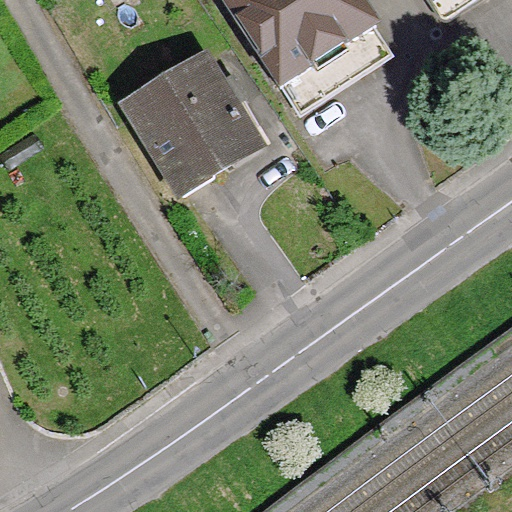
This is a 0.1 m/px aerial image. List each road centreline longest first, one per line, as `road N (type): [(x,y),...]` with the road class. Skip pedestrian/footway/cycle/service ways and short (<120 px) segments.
road 1 (primary): [(74,511),(177,448),(511,208)]
road 2 (residential): [(63,511),(0,397)]
